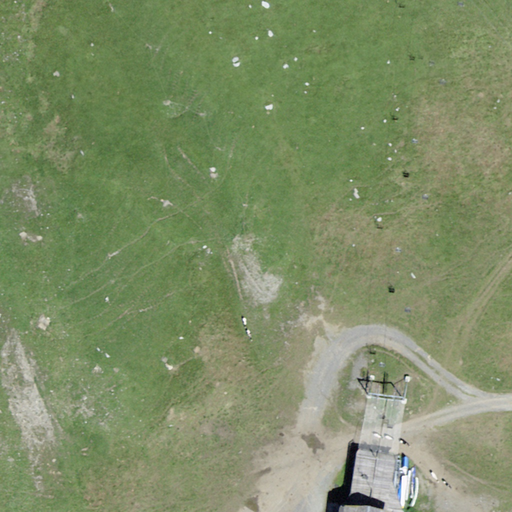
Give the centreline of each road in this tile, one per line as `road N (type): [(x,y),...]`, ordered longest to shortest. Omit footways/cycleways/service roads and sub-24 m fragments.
road 1 (track): [(295,456),(326,366),(357,337),(389,338),(459,387),(511,400)]
road 2 (track): [(295,456),(511,402)]
